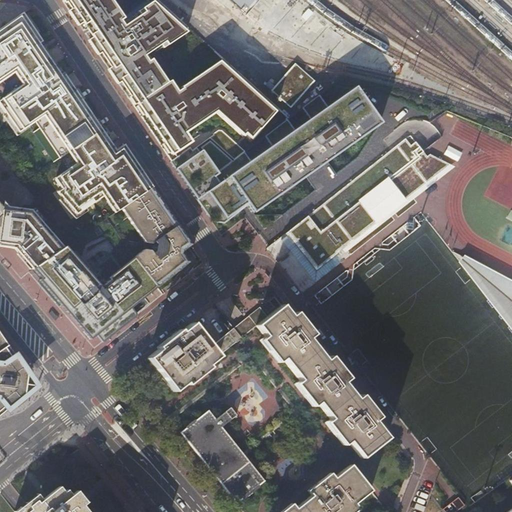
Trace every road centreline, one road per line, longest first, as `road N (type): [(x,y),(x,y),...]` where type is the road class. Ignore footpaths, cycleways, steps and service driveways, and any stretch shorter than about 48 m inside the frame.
road 1 (residential): [(228,281),(278,275),(414,451),(418,469),(401,511)]
road 2 (residential): [(41,0),(218,267)]
road 3 (residential): [(218,267),(83,375)]
road 4 (residential): [(94,385),(228,281)]
road 5 (secondary): [(203,511),(94,385)]
road 6 (secondary): [(77,403),(172,511)]
road 7 (secondary): [(83,375),(0,278)]
